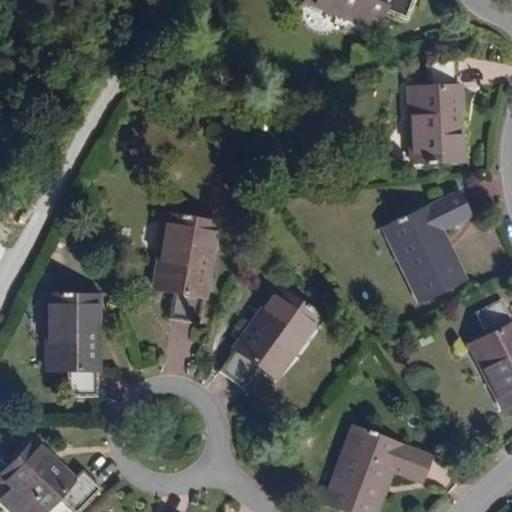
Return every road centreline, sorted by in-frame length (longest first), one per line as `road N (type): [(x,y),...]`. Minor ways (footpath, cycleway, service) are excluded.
road 1 (track): [(152,0),(1,279)]
road 2 (residential): [(209,470),(180,488),(145,484),(122,458),(120,423),(140,396),(171,387),(201,397),(219,424)]
